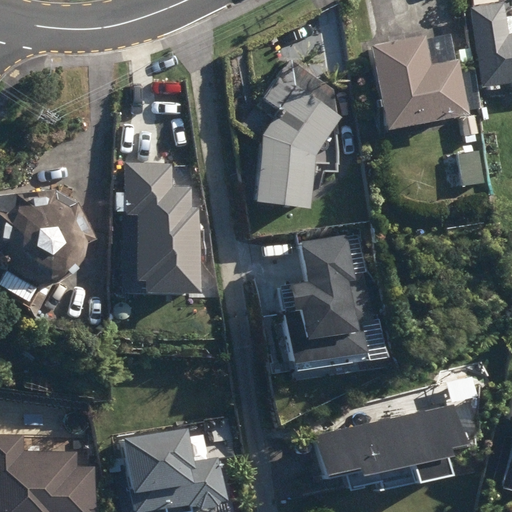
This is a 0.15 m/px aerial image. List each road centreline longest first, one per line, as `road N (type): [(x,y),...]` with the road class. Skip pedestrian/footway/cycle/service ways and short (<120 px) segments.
road 1 (residential): [(184,2),(268,511)]
road 2 (tertiary): [(0,19),(111,27),(184,2)]
